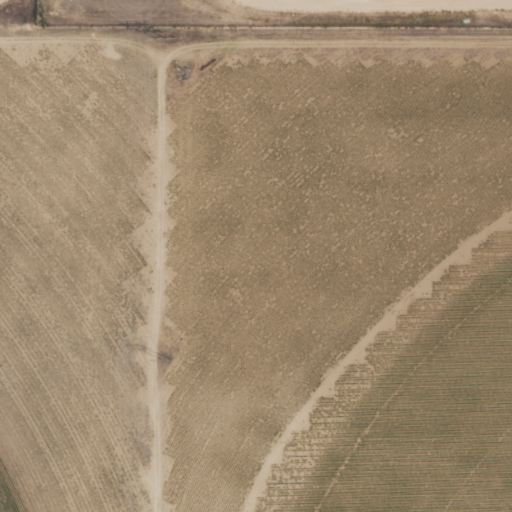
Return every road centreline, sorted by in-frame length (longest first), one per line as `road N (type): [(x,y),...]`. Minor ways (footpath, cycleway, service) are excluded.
road 1 (residential): [(0,40),(119,40),(139,44),(160,67),(156,511)]
road 2 (residential): [(160,67),(172,53),(205,44),(511,43)]
